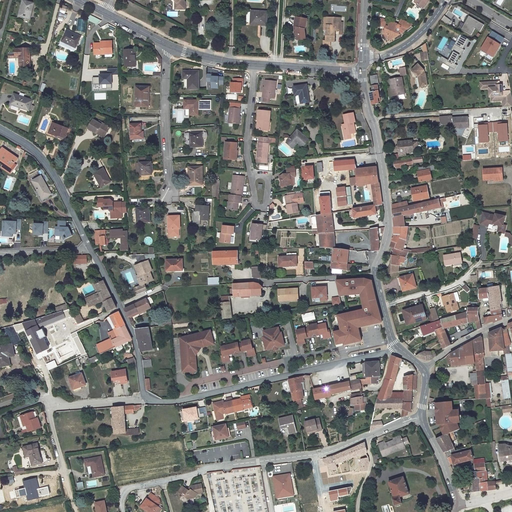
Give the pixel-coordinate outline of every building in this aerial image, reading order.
[(172,0),(174,1),(176,3),(176,9),(184,9),(184,2),(182,0),(172,0)] [(424,9),(430,0),(419,0),(416,4),(424,9)] [(21,1),(17,16),(28,19),(32,4),(21,1)] [(250,13),(246,12),(245,21),(259,23),(259,25),(265,25),(266,13),(251,11),(250,13)] [(91,15),(89,20),(99,25),(101,20),(91,15)] [(447,25),(450,20),(443,15),(440,21),(447,25)] [(484,25),(469,16),(468,17),(465,23),(461,29),(471,35),(475,28),(480,31),(484,25)] [(295,18),(293,31),(293,35),(297,34),(298,41),(306,39),(303,29),(305,29),(306,20),(303,20),(301,17),(299,19),(295,18)] [(325,29),(324,40),(329,41),(335,41),(336,30),(342,30),(342,22),(340,21),(340,17),(326,17),(326,25),(323,25),(323,29),(325,29)] [(391,41),(402,34),(404,34),(413,25),(406,23),(404,28),(398,26),(389,22),(387,27),(385,26),(383,31),(386,33),(388,37),(387,39),(391,41)] [(81,37),(66,30),(61,41),(75,48),(81,37)] [(493,57),(504,38),(492,31),(481,50),(493,57)] [(459,55),(461,52),(463,53),(463,52),(464,50),(463,49),(468,39),(460,34),(451,50),(452,51),(453,51),(448,60),(447,59),(442,56),(439,61),(455,70),(457,65),(454,64),(459,55)] [(95,53),(106,53),(106,56),(113,56),(112,51),(111,40),(103,41),(103,43),(95,43),(95,53)] [(29,66),(28,48),(14,49),(14,52),(14,54),(14,55),(7,55),(8,59),(18,59),(19,67),(29,66)] [(134,52),(124,52),(125,68),(133,68),(132,64),(135,64),(134,52)] [(420,54),(421,63),(428,61),(426,53),(420,54)] [(424,72),(418,65),(411,70),(417,78),(419,88),(426,87),(424,75),(423,73),(424,72)] [(102,87),(114,87),(114,75),(119,75),(119,68),(108,68),(108,74),(102,74),(102,87)] [(198,72),(183,73),(182,80),(188,80),(188,90),(198,90),(198,72)] [(375,74),(368,76),(370,85),(378,83),(375,74)] [(225,84),(225,77),(213,77),(213,75),(208,75),(208,83),(213,83),(214,89),(220,89),(220,84),(225,84)] [(245,80),(235,79),(235,86),(233,86),(232,96),(243,96),(243,92),(243,86),(245,87),(245,80)] [(394,89),(395,97),(398,96),(405,95),(402,79),(390,81),(391,89),(394,89)] [(265,81),(264,93),(263,93),(263,98),(263,97),(263,102),(270,103),(270,98),(274,99),(276,82),(265,81)] [(486,88),(488,88),(488,97),(490,96),(492,96),(492,101),(501,101),(506,100),(507,107),(511,106),(511,103),(510,91),(501,92),(501,89),(499,87),(498,86),(498,82),(485,83),(484,84),(484,88),(486,88)] [(308,102),(307,85),(294,86),(294,95),(298,95),(299,103),(308,102)] [(372,105),(377,104),(376,99),(379,98),(376,86),(372,87),(373,92),(370,92),(372,105)] [(147,87),(136,87),(135,107),(149,107),(149,100),(147,100),(147,87)] [(9,104),(28,111),(29,108),(31,109),(32,105),(30,105),(31,101),(13,94),(9,104)] [(198,102),(184,102),(184,110),(189,110),(189,117),(198,117),(198,111),(198,102)] [(211,112),(211,102),(198,102),(198,111),(211,112)] [(241,109),(231,108),(229,124),(239,125),(241,109)] [(264,111),(259,111),(257,130),(267,131),(268,122),(270,122),(271,112),(269,112),(264,111)] [(439,124),(453,124),(452,118),(451,111),(439,112),(439,113),(439,117),(439,124)] [(355,134),(353,123),(355,123),(353,114),(343,116),(345,125),(342,126),(343,132),(345,132),(346,136),(355,134)] [(487,115),(471,117),(472,128),(488,127),(487,115)] [(453,124),(455,132),(462,136),(466,128),(469,128),(468,117),(452,118),(453,124)] [(104,136),(110,128),(103,123),(102,124),(98,122),(94,118),(88,127),(95,132),(97,130),(104,136)] [(68,130),(53,123),(49,134),(56,136),(55,137),(64,141),(68,130)] [(140,125),(130,125),(131,139),(143,139),(143,133),(140,133),(140,125)] [(309,141),(297,131),(286,143),(293,149),(297,143),(303,148),(309,141)] [(201,133),(188,134),(189,149),(202,148),(201,133)] [(266,158),(268,138),(260,137),(258,157),(257,161),(266,162),(266,158)] [(412,143),(412,141),(398,143),(399,157),(405,157),(405,154),(413,153),(413,151),(412,143)] [(236,144),(226,143),(225,160),(233,160),(233,151),(236,151),(236,144)] [(293,149),(298,153),(303,148),(297,143),(293,149)] [(1,151),(0,152),(0,162),(5,166),(2,170),(12,175),(16,167),(13,165),(17,160),(1,151)] [(412,163),(411,159),(393,162),(394,167),(412,164),(412,163)] [(150,161),(139,162),(141,181),(150,180),(150,174),(149,169),(151,169),(150,161)] [(355,161),(334,163),(335,167),(335,173),(356,170),(355,161)] [(300,166),(301,180),(313,180),(312,165),(300,166)] [(416,168),(419,182),(431,180),(429,166),(416,168)] [(356,170),(357,186),(371,185),(374,201),(379,200),(381,199),(381,194),(377,167),(356,170)] [(110,181),(102,168),(93,173),(101,186),(110,181)] [(201,168),(188,168),(189,186),(201,185),(201,168)] [(295,177),(294,168),(286,169),(286,173),(281,173),(282,179),(280,179),(281,185),(291,184),(290,177),(295,177)] [(502,181),(502,169),(482,170),(483,181),(493,181),(493,182),(502,181)] [(52,195),(41,176),(33,181),(38,191),(37,191),(42,200),(52,195)] [(244,177),(233,176),(232,196),(241,196),(242,184),(244,185),(244,177)] [(428,198),(425,187),(411,189),(414,201),(428,198)] [(288,195),(287,195),(288,204),(286,204),(288,213),(298,211),(297,203),(304,202),(302,193),(295,194),(293,194),(288,195)] [(232,196),(230,195),(230,203),(229,203),(228,211),(238,212),(238,204),(241,204),(241,196),(232,196)] [(321,205),(322,215),(331,213),(330,197),(324,197),(324,195),(321,195),(320,205),(321,205)] [(104,198),(97,198),(98,206),(104,206),(104,209),(108,209),(110,211),(111,214),(116,214),(116,217),(122,217),(121,201),(113,201),(113,200),(110,198),(105,199),(104,199),(104,198)] [(420,212),(441,210),(439,201),(409,206),(409,207),(392,210),(393,215),(403,214),(420,212)] [(392,210),(409,207),(409,206),(407,202),(392,205),(392,210)] [(202,210),(201,217),(201,219),(209,219),(209,205),(197,205),(197,210),(202,210)] [(375,207),(354,210),(354,215),(355,218),(366,216),(376,215),(375,208),(379,208),(379,206),(375,207)] [(149,207),(137,207),(138,222),(150,222),(149,207)] [(318,220),(318,230),(318,233),(319,233),(333,232),(331,213),(322,215),(318,216),(314,216),(314,220),(318,220)] [(404,227),(403,214),(393,215),(393,228),(394,228),(404,227)] [(488,224),(493,225),(493,224),(495,225),(495,226),(498,227),(497,233),(503,235),(505,227),(502,227),(505,217),(494,215),(494,217),(482,214),(479,226),(487,228),(488,224)] [(180,217),(169,217),(169,237),(178,237),(178,230),(180,230),(180,217)] [(72,236),(68,227),(66,227),(66,221),(59,220),(58,227),(56,227),(55,236),(63,236),(64,239),(72,236)] [(13,234),(19,234),(19,221),(3,221),(3,237),(13,237),(13,234)] [(48,233),(48,222),(43,222),(43,224),(34,224),(33,235),(43,235),(43,233),(48,233)] [(268,225),(255,223),(254,231),(255,231),(254,239),(258,239),(262,240),(263,229),(268,230),(268,225)] [(234,228),(223,227),(222,234),(221,234),(220,244),(230,245),(231,236),(233,236),(234,228)] [(403,249),(406,240),(408,227),(404,227),(394,228),(393,237),(392,242),(396,244),(395,249),(403,252),(403,257),(405,258),(406,258),(408,258),(408,254),(417,254),(433,251),(432,248),(409,251),(403,249)] [(123,236),(123,247),(121,247),(121,251),(129,250),(128,235),(127,231),(121,232),(121,229),(112,229),(112,236),(112,238),(116,238),(116,236),(123,236)] [(105,230),(95,230),(96,244),(105,244),(105,230)] [(329,244),(334,244),(333,232),(319,233),(321,249),(329,250),(329,244)] [(392,256),(403,257),(403,252),(395,249),(392,256)] [(340,263),(347,263),(348,257),(349,250),(334,250),(333,262),(340,263)] [(213,264),(239,264),(239,251),(213,252),(213,264)] [(363,251),(355,252),(357,261),(364,259),(363,251)] [(461,263),(460,253),(443,256),(444,266),(461,263)] [(280,268),(291,268),(291,267),(298,267),(298,257),(293,257),(293,255),(289,255),(289,257),(280,258),(280,268)] [(403,257),(392,256),(391,265),(399,266),(400,263),(404,263),(405,258),(403,257)] [(134,265),(138,275),(136,275),(140,285),(146,282),(145,280),(152,277),(150,274),(149,273),(148,271),(151,270),(148,260),(134,265)] [(182,260),(166,260),(167,271),(182,271),(182,260)] [(333,262),(332,268),(332,271),(346,272),(346,268),(347,263),(340,263),(333,262)] [(393,273),(397,272),(402,271),(400,266),(399,266),(391,265),(389,265),(390,274),(393,273)] [(124,272),(128,282),(137,279),(133,268),(124,272)] [(418,283),(415,274),(402,277),(406,290),(419,287),(418,283)] [(356,279),(337,280),(340,294),(345,294),(345,295),(363,294),(364,298),(362,299),(363,304),(374,301),(369,282),(365,282),(365,281),(356,281),(356,279)] [(367,279),(356,279),(356,281),(365,281),(365,282),(369,282),(374,301),(363,304),(364,307),(375,304),(379,321),(356,326),(359,340),(356,340),(357,342),(359,341),(361,341),(358,328),(382,322),(377,301),(371,280),(367,279)] [(83,287),(91,307),(103,301),(109,312),(116,308),(108,292),(102,280),(95,283),(93,280),(85,283),(82,285),(83,287)] [(231,296),(255,295),(255,283),(233,284),(233,289),(231,289),(231,296)] [(327,290),(326,286),(315,286),(316,294),(320,294),(319,290),(327,290)] [(502,304),(499,288),(487,289),(489,299),(489,302),(491,312),(501,310),(500,305),(502,304)] [(278,300),(290,300),(290,301),(298,300),(298,289),(278,290),(278,300)] [(487,289),(478,289),(479,299),(483,299),(489,299),(487,289)] [(443,296),(445,304),(448,312),(459,309),(456,301),(460,300),(457,292),(454,293),(443,296)] [(147,298),(124,309),(127,316),(137,312),(138,313),(150,308),(149,304),(153,302),(150,295),(147,297),(147,298)] [(340,305),(339,297),(331,297),(331,305),(340,305)] [(231,318),(230,302),(222,303),(223,319),(231,318)] [(375,304),(364,307),(364,310),(338,317),(341,331),(343,331),(345,338),(343,339),(344,343),(348,342),(348,344),(357,342),(356,340),(359,340),(356,326),(379,321),(375,304)] [(408,325),(426,319),(422,305),(404,311),(408,325)] [(63,315),(70,312),(68,306),(56,311),(59,316),(63,315)] [(478,315),(477,307),(468,308),(467,313),(467,317),(478,315)] [(447,339),(444,329),(475,322),(479,321),(478,315),(467,317),(467,313),(445,319),(439,321),(434,308),(429,309),(434,323),(421,326),(425,334),(435,331),(440,342),(447,339)] [(63,315),(66,320),(73,316),(72,314),(70,312),(63,315)] [(78,315),(77,312),(72,314),(73,316),(78,327),(85,324),(80,314),(78,315)] [(118,312),(112,316),(118,329),(124,326),(121,318),(118,312)] [(301,314),(302,322),(314,321),(313,313),(301,314)] [(59,316),(42,323),(41,322),(39,322),(39,324),(35,325),(39,332),(66,320),(63,315),(59,316)] [(485,324),(492,322),(493,323),(502,320),(501,315),(487,318),(483,319),(485,324)] [(118,329),(112,316),(109,318),(115,330),(118,329)] [(310,336),(323,333),(324,339),(331,338),(329,330),(328,330),(327,324),(318,326),(317,324),(308,326),(309,328),(309,329),(306,329),(306,328),(296,330),(297,338),(296,338),(298,345),(305,343),(303,338),(303,337),(307,336),(307,338),(311,337),(310,336)] [(51,352),(39,332),(35,325),(24,328),(41,357),(51,352)] [(510,344),(505,329),(507,325),(502,328),(504,330),(502,330),(504,346),(510,344)] [(122,345),(130,340),(127,334),(124,326),(118,329),(121,337),(113,341),(117,348),(122,345)] [(264,331),(266,340),(264,340),(266,349),(271,348),(270,347),(280,345),(280,346),(284,346),(283,337),(281,337),(279,327),(264,331)] [(18,328),(10,330),(10,334),(14,333),(16,341),(13,341),(14,345),(21,344),(18,328)] [(135,330),(140,352),(152,349),(149,328),(135,330)] [(489,333),(490,351),(498,350),(498,352),(505,351),(504,346),(502,330),(504,330),(502,328),(489,333)] [(118,329),(115,330),(109,334),(112,340),(113,341),(121,337),(118,329)] [(341,331),(333,333),(336,347),(348,344),(348,342),(344,343),(343,339),(345,338),(343,331),(341,331)] [(213,333),(180,337),(184,371),(198,367),(197,358),(195,358),(194,352),(193,351),(193,350),(197,344),(199,345),(206,344),(206,346),(215,345),(213,333)] [(485,384),(485,374),(481,338),(474,341),(474,346),(477,371),(478,384),(485,384)] [(440,342),(443,350),(450,346),(447,339),(440,342)] [(113,341),(112,340),(100,346),(103,355),(117,348),(113,341)] [(235,354),(248,351),(249,357),(256,355),(254,348),(252,348),(251,341),(242,344),(241,343),(233,345),(233,346),(233,347),(230,348),(230,347),(220,350),(222,357),(221,357),(223,364),(230,362),(228,357),(228,356),(232,355),(232,357),(236,356),(235,354)] [(452,361),(452,365),(475,363),(473,346),(474,346),(474,341),(451,354),(452,361)] [(195,358),(197,358),(196,354),(202,346),(206,346),(206,344),(199,345),(197,344),(193,350),(193,351),(194,352),(195,358)] [(3,346),(0,346),(0,365),(9,363),(8,356),(14,354),(11,345),(3,347),(3,346)] [(416,356),(426,360),(432,359),(436,356),(434,354),(431,354),(431,353),(425,352),(416,356)] [(391,393),(401,359),(392,356),(387,378),(377,399),(389,399),(391,393)] [(143,360),(144,368),(153,367),(152,359),(143,360)] [(28,360),(22,361),(23,369),(32,367),(28,360)] [(363,371),(350,374),(352,381),(358,380),(359,380),(368,378),(378,377),(380,377),(379,362),(362,363),(363,371)] [(126,370),(112,372),(114,383),(118,382),(118,384),(127,383),(126,370)] [(412,376),(412,371),(404,371),(403,389),(412,390),(412,388),(412,376)] [(474,372),(470,372),(471,380),(474,379),(476,393),(479,393),(478,384),(477,371),(474,371),(474,372)] [(82,374),(70,378),(73,389),(80,386),(81,387),(86,386),(82,374)] [(302,398),(300,383),(303,382),(302,376),(288,380),(293,400),(302,398)] [(370,384),(378,384),(378,377),(368,378),(359,380),(361,386),(370,384)] [(501,378),(505,401),(511,400),(508,377),(501,378)] [(327,387),(329,395),(360,387),(361,387),(361,386),(359,380),(358,380),(352,381),(347,382),(327,387)] [(486,398),(485,384),(478,384),(479,393),(480,399),(486,398)] [(403,393),(404,400),(403,409),(408,411),(411,412),(412,396),(412,390),(403,389),(403,393)] [(243,410),(252,408),(250,397),(245,398),(245,400),(233,402),(235,413),(244,411),(243,410)] [(233,402),(232,398),(227,399),(228,403),(220,405),(220,403),(214,404),(218,421),(223,420),(222,414),(226,414),(226,415),(235,413),(233,402)] [(363,404),(363,398),(352,398),(351,405),(355,405),(355,411),(364,410),(364,404),(363,404)] [(495,398),(486,398),(487,409),(496,408),(495,398)] [(375,408),(402,408),(404,400),(389,399),(377,399),(375,407),(375,408)] [(452,402),(438,403),(439,417),(439,423),(442,423),(444,429),(442,430),(445,436),(453,432),(460,430),(457,423),(460,422),(459,408),(453,408),(452,402)] [(129,430),(125,430),(124,414),(134,413),(133,411),(137,411),(137,409),(140,408),(140,405),(113,407),(114,433),(130,433),(129,430)] [(180,409),(182,423),(197,421),(195,407),(180,409)] [(203,407),(197,408),(199,425),(205,425),(203,407)] [(33,411),(21,414),(22,421),(26,420),(26,423),(28,430),(41,427),(38,417),(35,418),(34,418),(33,416),(34,415),(33,411)] [(291,415),(278,419),(281,429),(288,427),(290,436),(296,435),(291,415)] [(319,417),(305,420),(307,430),(318,427),(318,429),(322,428),(319,417)] [(237,422),(238,429),(245,427),(244,421),(237,422)] [(215,431),(216,439),(228,437),(226,429),(226,425),(214,427),(215,431)] [(450,441),(456,439),(453,432),(445,436),(437,439),(445,453),(455,451),(450,441)] [(385,441),(378,444),(383,455),(405,446),(405,445),(409,443),(406,437),(402,439),(401,435),(395,437),(396,440),(394,441),(394,440),(385,443),(385,441)] [(353,448),(327,459),(330,471),(338,469),(337,464),(356,456),(361,455),(367,453),(367,451),(365,443),(353,448)] [(39,454),(37,444),(24,447),(26,456),(30,456),(32,465),(41,463),(39,454)] [(505,447),(505,445),(499,445),(502,461),(511,459),(511,447),(510,447),(510,451),(505,452),(505,447)] [(445,453),(447,457),(462,453),(461,449),(455,451),(445,453)] [(472,459),(470,450),(462,453),(447,457),(450,464),(454,463),(454,464),(472,459)] [(361,455),(362,471),(367,471),(368,469),(369,466),(369,465),(369,462),(369,461),(369,458),(368,456),(367,453),(361,455)] [(103,457),(92,459),(96,477),(107,475),(103,457)] [(485,463),(485,459),(474,460),(475,472),(477,472),(487,471),(485,463)] [(24,472),(24,468),(17,469),(16,466),(12,467),(14,474),(24,472)] [(496,482),(488,482),(487,471),(477,472),(481,491),(496,489),(496,484),(496,482)] [(468,479),(472,479),(474,492),(481,491),(477,472),(475,472),(467,473),(468,479)] [(279,476),(273,477),(276,490),(279,489),(279,495),(284,494),(285,497),(294,495),(291,479),(286,480),(279,476)] [(409,493),(404,477),(390,481),(395,497),(393,498),(395,505),(402,502),(400,496),(409,493)] [(28,501),(42,498),(37,478),(23,482),(28,501)] [(332,481),(334,495),(353,492),(351,478),(332,481)] [(179,492),(189,500),(196,498),(197,495),(203,494),(201,485),(190,487),(191,491),(190,492),(183,486),(179,492)] [(279,489),(276,490),(277,498),(285,497),(284,494),(279,495),(279,489)] [(141,506),(149,511),(154,511),(159,506),(158,506),(161,502),(160,499),(152,493),(148,498),(147,498),(141,506)] [(107,511),(105,501),(95,503),(97,511),(107,511)]
